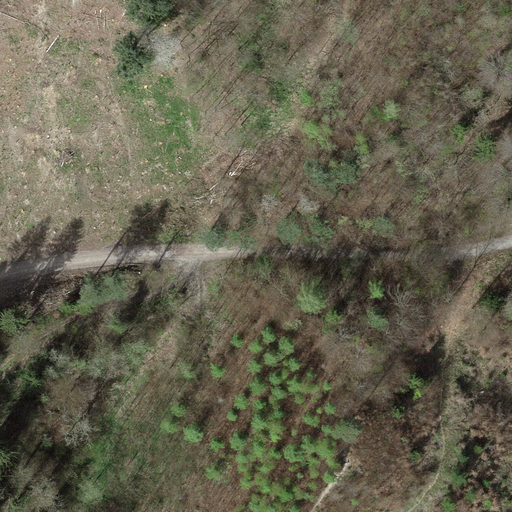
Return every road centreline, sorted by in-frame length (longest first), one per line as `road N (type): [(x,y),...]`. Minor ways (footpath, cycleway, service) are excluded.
road 1 (track): [(0,274),(227,250),(403,252),(511,237)]
road 2 (track): [(0,372),(197,253)]
